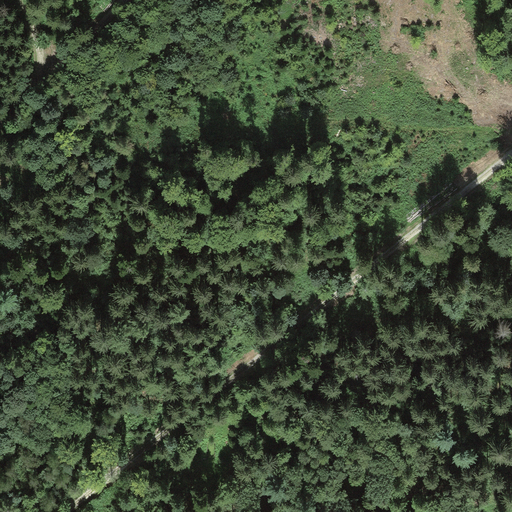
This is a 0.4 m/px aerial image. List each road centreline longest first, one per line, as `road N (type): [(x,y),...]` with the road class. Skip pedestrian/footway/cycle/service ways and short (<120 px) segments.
road 1 (track): [(511,151),(65,511)]
road 2 (track): [(0,133),(376,124)]
road 3 (track): [(0,127),(122,0)]
